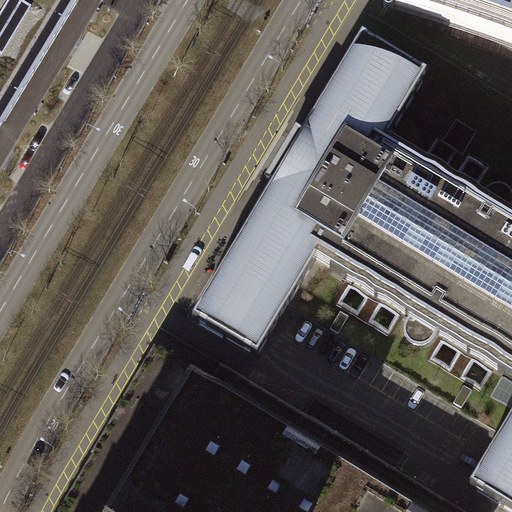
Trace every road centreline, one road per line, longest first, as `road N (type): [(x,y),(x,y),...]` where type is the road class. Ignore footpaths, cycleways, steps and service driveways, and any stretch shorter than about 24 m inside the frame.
road 1 (secondary): [(1,511),(301,0)]
road 2 (secondary): [(186,0),(0,312)]
